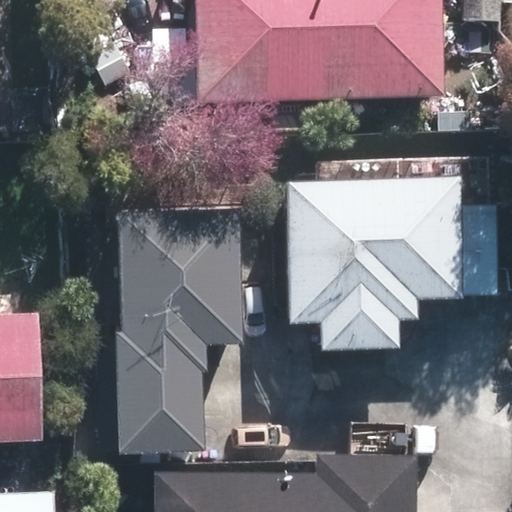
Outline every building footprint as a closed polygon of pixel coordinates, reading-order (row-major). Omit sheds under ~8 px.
[(444,84),(442,0),(194,0),(195,87),(444,84)] [(495,0),(456,0),(457,12),(495,11),(495,0)] [(280,171),(281,319),(314,318),(315,333),(393,332),(393,318),(412,318),(412,288),(484,288),(483,195),(454,195),(454,169),(280,171)] [(114,205),(116,444),(206,444),(205,337),(235,337),(233,204),(114,205)] [(44,308),(0,309),(0,435),(47,434),(44,308)] [(49,446),(0,446),(1,481),(49,478),(49,446)] [(142,452),(142,511),(400,511),(400,449),(142,452)] [(60,511),(60,489),(0,488),(0,511),(60,511)]
